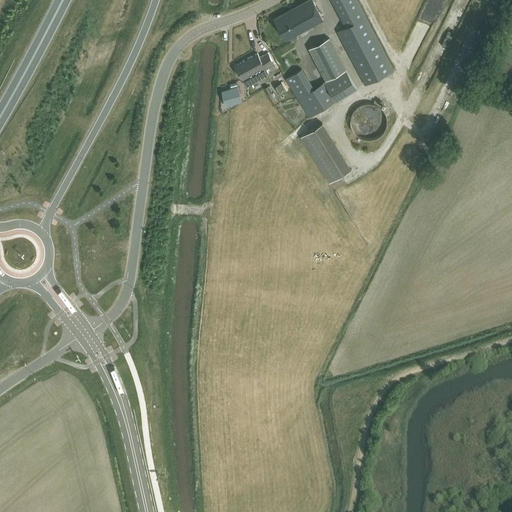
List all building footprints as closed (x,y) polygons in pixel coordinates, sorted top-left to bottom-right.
[(323,19),(312,0),(309,0),(274,19),(285,40),(323,19)] [(393,70),(356,0),(331,0),(346,27),(337,32),(365,85),(393,70)] [(345,71),(328,38),(308,48),(324,81),(321,82),(321,83),(313,87),(301,69),(286,78),(309,117),(357,88),(345,71)] [(274,65),(268,53),(259,57),(257,54),(235,66),(242,79),(264,67),(265,70),(274,65)] [(511,76),(511,66),(497,55),(486,69),(505,85),(511,76)] [(285,80),(281,74),(273,79),(277,86),(274,88),(278,93),(285,89),(281,83),(285,80)] [(238,87),(222,91),(226,105),(242,101),(238,87)] [(274,95),(269,87),(265,89),(269,97),(274,95)] [(380,106),(374,104),(367,103),(361,105),(355,109),(352,115),(350,122),(351,128),(354,134),(359,138),(366,141),(372,141),(379,139),(384,135),(387,129),(389,123),(388,116),(385,110),(380,106)] [(352,169),(324,124),(301,138),(330,183),(352,169)]
